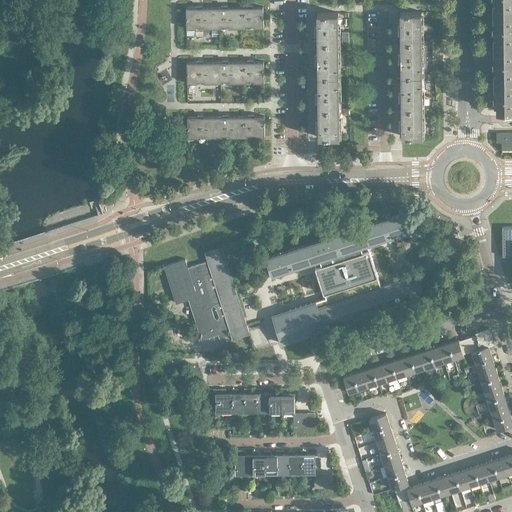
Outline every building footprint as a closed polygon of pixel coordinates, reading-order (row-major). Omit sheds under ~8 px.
[(511,8),(511,0),(495,0),(496,1),(493,1),(494,9),(511,8)] [(263,27),(263,6),(213,7),(213,28),(221,27),(221,26),(229,26),(229,27),(246,27),(246,25),(254,25),(254,27),(263,27)] [(213,28),(213,7),(186,7),(187,28),(196,28),(196,26),(203,26),(203,28),(213,28)] [(511,43),(511,8),(494,9),(494,18),(496,18),(496,35),(494,35),(494,44),(511,43)] [(422,40),(422,21),(422,11),(400,11),(401,20),(398,20),(398,32),(401,32),(401,40),(422,40)] [(339,41),(339,22),(338,12),(317,12),(317,21),(315,21),(315,33),(317,33),(318,41),(339,41)] [(422,73),(422,50),(422,40),(401,40),(401,49),(398,49),(398,60),(398,65),(401,65),(401,74),(422,73)] [(339,74),(339,51),(339,41),(318,41),(318,50),(315,50),(315,66),(318,66),(318,75),(339,74)] [(511,78),(511,43),(494,44),(494,52),(496,52),(496,63),(497,70),(494,70),(494,78),(511,78)] [(264,82),(264,61),(213,62),(214,82),(222,82),(222,80),(229,80),(229,82),(247,82),(247,80),(255,80),(255,82),(264,82)] [(214,82),(213,62),(187,62),(187,82),(197,82),(197,81),(204,80),(204,82),(214,82)] [(423,107),(422,83),(422,73),(401,74),(401,82),(399,82),(399,99),(401,99),(402,107),(423,107)] [(340,108),(339,84),(339,74),(318,75),(318,83),(315,83),(316,100),(318,100),(318,108),(340,108)] [(511,110),(511,78),(494,78),(495,87),(497,87),(497,110),(511,110)] [(423,135),(423,116),(423,107),(402,107),(402,115),(399,115),(399,127),(402,127),(402,136),(423,135)] [(340,136),(340,117),(340,108),(318,108),(318,116),(316,116),(316,128),(319,128),(319,137),(340,136)] [(214,137),(214,116),(188,116),(188,137),(197,137),(197,135),(205,135),(205,137),(214,137)] [(264,136),(264,116),(214,116),(214,137),(222,137),(222,135),(230,135),(230,137),(247,136),(247,135),(255,134),(255,136),(264,136)] [(511,132),(501,132),(501,141),(502,146),(508,146),(508,148),(511,148),(511,132)] [(273,274),(314,261),(328,304),(287,317),(294,339),(423,297),(424,297),(417,275),(381,287),(367,244),(408,230),(403,213),(267,257),(273,274)] [(511,226),(502,226),(502,256),(511,255),(511,226)] [(210,336),(230,330),(233,338),(232,338),(233,339),(250,333),(247,325),(222,247),(222,246),(205,252),(205,253),(208,260),(188,267),(185,259),(186,259),(185,258),(177,261),(164,265),(170,282),(169,282),(171,286),(176,302),(191,298),(195,310),(192,311),(199,333),(200,335),(201,340),(210,337),(210,336)] [(494,344),(489,327),(475,332),(476,335),(480,348),(488,345),(488,346),(494,344)] [(480,348),(476,335),(470,337),(474,350),(480,348)] [(474,350),(470,337),(465,339),(469,352),(472,351),(472,350),(474,350)] [(463,354),(459,340),(458,339),(449,342),(454,358),(464,355),(463,354)] [(469,352),(465,339),(459,340),(463,354),(469,352)] [(454,358),(449,342),(439,345),(444,361),(454,358)] [(188,353),(188,344),(175,344),(175,352),(188,353)] [(444,361),(439,345),(430,348),(435,364),(444,361)] [(490,352),(488,346),(488,345),(480,348),(474,350),(472,350),(472,351),(475,361),(492,356),(490,352)] [(435,364),(430,348),(420,351),(425,367),(435,364)] [(425,367),(420,351),(411,354),(416,370),(425,367)] [(416,370),(411,354),(401,357),(406,373),(416,370)] [(495,365),(494,362),(492,356),(475,361),(479,371),(495,365)] [(406,373),(401,357),(392,360),(397,377),(406,373)] [(397,377),(392,360),(382,363),(387,380),(397,377)] [(387,380),(382,363),(373,366),(378,383),(387,380)] [(498,375),(496,371),(495,365),(479,371),(482,380),(498,375)] [(378,383),(373,366),(363,370),(368,386),(378,383)] [(368,386),(363,370),(353,373),(359,389),(368,386)] [(359,389),(353,373),(344,376),(349,392),(359,389)] [(501,385),(500,381),(498,375),(482,380),(485,390),(501,385)] [(504,394),(503,390),(501,385),(485,390),(488,399),(504,394)] [(233,410),(232,392),(224,392),(224,388),(213,389),(214,401),(217,401),(217,411),(233,410)] [(245,410),(245,392),(236,392),(236,388),(232,388),(232,392),(233,410),(245,410)] [(257,410),(257,392),(249,392),(249,388),(245,388),(245,392),(245,410),(257,410)] [(270,410),(269,392),(261,392),(261,388),(257,388),(257,392),(257,410),(270,410)] [(282,410),(282,392),(273,392),(273,388),(269,388),(269,392),(270,410),(282,410)] [(295,409),(294,392),(286,392),(286,388),(282,388),(282,392),(282,410),(295,410),(295,409)] [(507,404),(506,401),(504,394),(488,399),(491,409),(507,404)] [(510,413),(509,409),(507,404),(491,409),(494,418),(510,413)] [(390,424),(386,413),(370,418),(374,430),(390,424)] [(511,424),(511,419),(510,413),(494,418),(497,429),(511,424)] [(393,436),(390,424),(374,430),(377,441),(393,436)] [(397,448),(393,436),(377,441),(381,453),(397,448)] [(401,459),(397,448),(381,453),(385,464),(401,459)] [(315,471),(314,453),(306,453),(306,449),(301,449),(301,453),(302,471),(315,471)] [(252,472),(252,454),(244,454),(244,450),(236,450),(237,472),(252,472)] [(265,472),(265,454),(256,454),(256,450),(252,450),(252,454),(252,472),(265,472)] [(277,472),(277,454),(269,454),(269,450),(264,450),(265,454),(265,472),(277,472)] [(289,472),(289,454),(281,454),(281,450),(277,450),(277,454),(277,472),(289,472)] [(302,471),(301,453),(293,454),(293,450),(289,450),(289,454),(289,472),(302,471)] [(511,471),(511,453),(503,457),(508,473),(511,471)] [(508,473),(503,457),(493,460),(499,476),(508,473)] [(405,471),(401,459),(385,464),(388,476),(405,471)] [(499,476),(493,460),(484,463),(489,479),(499,476)] [(489,479),(484,463),(474,466),(480,482),(489,479)] [(480,482),(474,466),(465,469),(470,485),(480,482)] [(470,485),(465,469),(455,472),(460,488),(470,485)] [(408,483),(405,471),(388,476),(392,488),(395,487),(400,486),(406,484),(408,483)] [(460,488),(455,472),(446,475),(451,491),(460,488)] [(451,491),(446,475),(436,478),(441,494),(451,491)] [(441,494),(436,478),(427,481),(432,497),(441,494)] [(432,497),(427,481),(417,484),(422,500),(432,497)] [(410,496),(407,488),(408,487),(406,484),(400,486),(404,498),(410,496)] [(417,484),(408,487),(407,488),(410,496),(412,504),(422,500),(417,484)] [(404,498),(400,486),(395,487),(399,500),(404,498)] [(439,511),(446,510),(444,500),(437,501),(439,511)]
